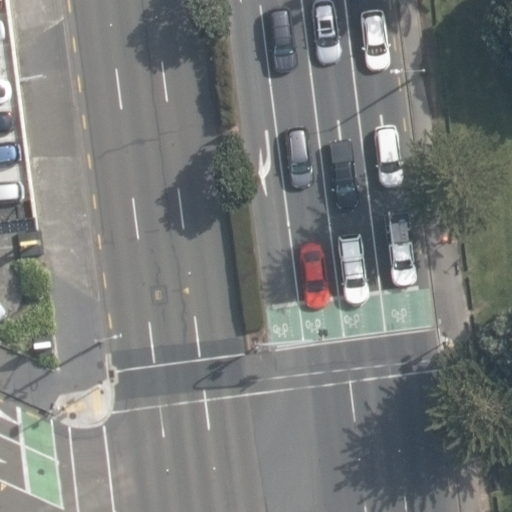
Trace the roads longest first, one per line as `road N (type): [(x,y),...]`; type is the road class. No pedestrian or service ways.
road 1 (primary): [(327,0),(393,511)]
road 2 (primary): [(180,511),(122,0)]
